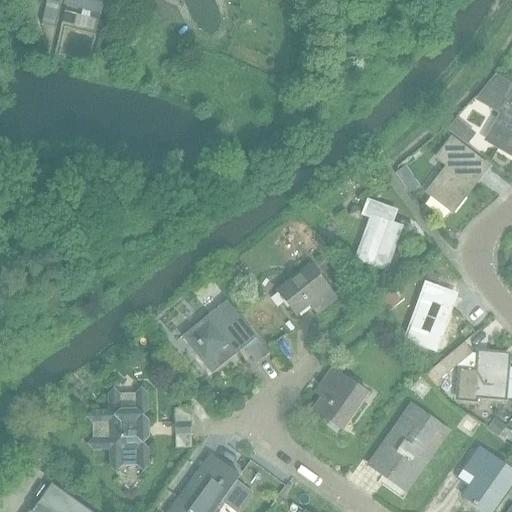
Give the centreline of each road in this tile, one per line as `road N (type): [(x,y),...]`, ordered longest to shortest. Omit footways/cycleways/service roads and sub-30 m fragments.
road 1 (residential): [(367,511),(275,443),(260,421),(314,358)]
road 2 (residential): [(511,311),(475,258),(476,242),(511,205)]
